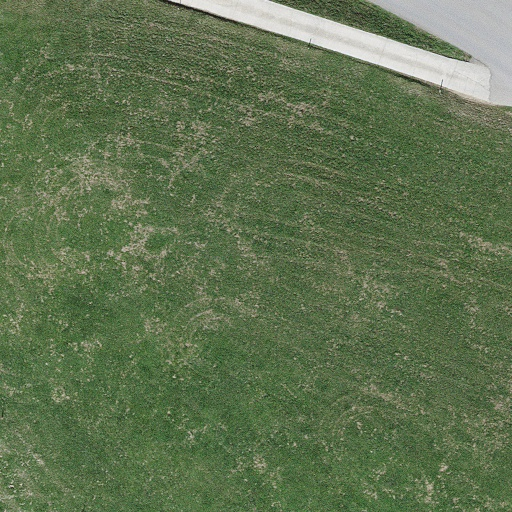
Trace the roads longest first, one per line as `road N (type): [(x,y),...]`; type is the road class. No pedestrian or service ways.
road 1 (track): [(200,0),(511,93)]
road 2 (unclassified): [(399,0),(511,68)]
